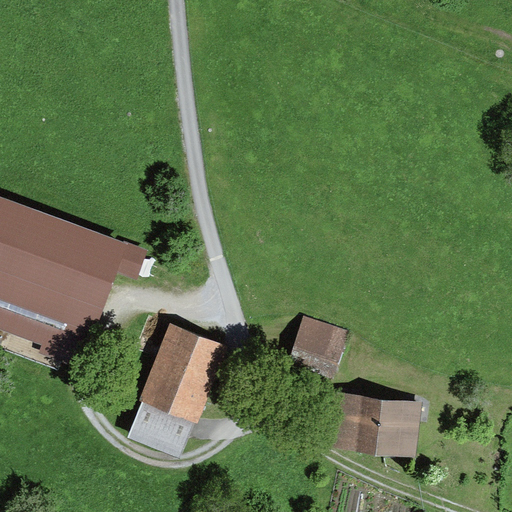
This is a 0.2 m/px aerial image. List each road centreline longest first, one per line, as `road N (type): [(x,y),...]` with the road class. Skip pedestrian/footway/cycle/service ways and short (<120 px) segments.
road 1 (track): [(0,357),(77,390),(89,412),(130,447),(167,461),(195,458),(238,429),(252,369)]
road 2 (track): [(467,511),(396,489),(325,451),(280,411),(252,369)]
